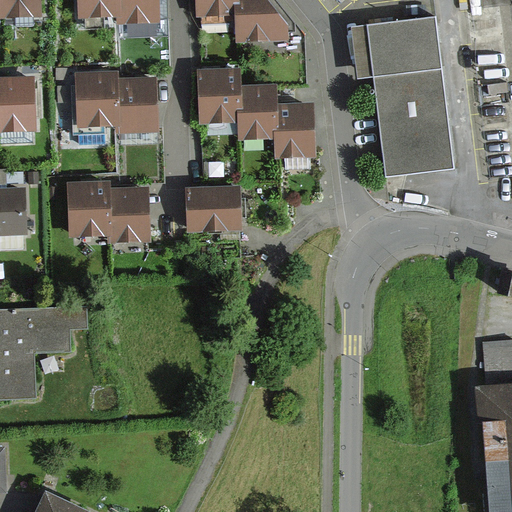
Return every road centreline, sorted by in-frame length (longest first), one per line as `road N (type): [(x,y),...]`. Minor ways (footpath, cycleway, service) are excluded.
road 1 (residential): [(377,240),(354,276),(352,511)]
road 2 (residential): [(377,240),(351,193),(332,36),(305,0)]
road 3 (residential): [(181,0),(177,187)]
road 4 (residential): [(511,248),(419,228),(377,240)]
